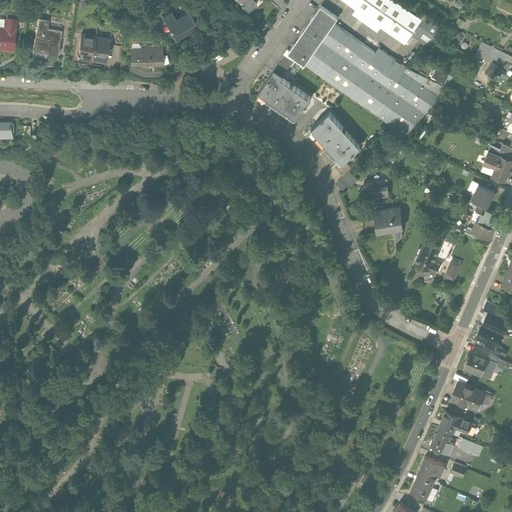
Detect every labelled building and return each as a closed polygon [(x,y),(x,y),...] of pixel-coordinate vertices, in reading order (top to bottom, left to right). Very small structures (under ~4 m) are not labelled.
[(421,17),(397,0),(348,0),(359,7),(356,11),(380,28),(383,24),(405,40),(411,32),(421,17)] [(337,13),(321,2),(289,47),(305,58),(306,58),(333,18),(337,13)] [(170,5),(162,9),(170,26),(191,14),(186,4),(173,11),(170,5)] [(411,32),(427,44),(446,25),(426,11),(425,12),(421,9),(419,13),(423,16),(421,17),(411,32)] [(5,19),(0,18),(0,37),(12,39),(12,40),(15,21),(14,20),(15,11),(6,10),(5,19)] [(47,12),(38,10),(35,29),(34,29),(32,40),(45,43),(45,45),(56,47),(60,22),(46,19),(47,12)] [(256,20),(264,27),(268,21),(260,15),(256,20)] [(383,54),(333,18),(306,58),(392,119),(390,121),(404,134),(449,86),(407,65),(386,49),(383,54)] [(122,26),(115,25),(113,37),(120,38),(122,26)] [(94,28),(79,26),(77,44),(76,44),(76,46),(76,47),(76,48),(91,50),(94,28)] [(108,30),(94,28),(91,50),(105,52),(107,36),(108,30)] [(225,45),(233,42),(229,36),(223,28),(216,33),(225,45)] [(229,36),(233,42),(240,38),(237,32),(229,36)] [(485,56),(492,44),(483,40),(476,52),(485,56)] [(143,42),(130,42),(130,53),(134,56),(136,56),(142,56),(142,60),(146,60),(146,57),(154,58),(162,58),(160,51),(162,50),(162,48),(159,48),(159,43),(151,43),(150,42),(143,42)] [(189,47),(180,53),(187,63),(196,57),(189,47)] [(21,54),(18,69),(30,69),(32,56),(21,54)] [(499,66),(492,61),(485,71),(492,75),(499,66)] [(435,74),(448,79),(452,70),(440,64),(435,74)] [(312,94),(274,67),(260,86),(298,113),(312,94)] [(361,143),(330,108),(313,124),(343,158),(343,159),(345,157),(361,143)] [(501,125),(507,128),(511,119),(506,116),(501,125)] [(0,117),(0,128),(2,128),(9,127),(9,126),(8,118),(0,117)] [(498,153),(511,158),(511,155),(511,147),(503,142),(498,153)] [(498,153),(489,149),(484,159),(492,163),(493,162),(496,164),(492,173),(505,179),(508,174),(511,173),(510,168),(509,168),(510,164),(511,164),(511,161),(511,158),(498,153)] [(349,168),(352,165),(345,157),(343,159),(343,158),(336,164),(344,173),(349,168)] [(359,177),(349,168),(344,173),(337,181),(344,187),(350,181),(352,184),(359,177)] [(382,178),(365,180),(367,196),(390,193),(389,184),(382,185),(382,178)] [(495,191),(479,182),(472,196),(487,205),(495,191)] [(487,206),(488,205),(478,201),(476,209),(482,211),(485,212),(487,206)] [(401,204),(376,207),(378,228),(404,225),(401,204)] [(500,213),(487,206),(485,212),(482,211),(478,219),(494,226),(500,213)] [(494,226),(478,219),(477,218),(473,227),(480,230),(480,231),(490,236),(494,226)] [(441,245),(425,237),(415,260),(431,267),(432,267),(437,269),(438,267),(439,267),(440,265),(439,264),(440,262),(434,259),(441,245)] [(440,269),(446,271),(452,256),(447,254),(440,269)] [(461,261),(452,258),(446,273),(454,277),(461,261)] [(511,264),(510,268),(509,267),(502,284),(511,288),(511,264)] [(499,315),(502,309),(500,306),(487,299),(483,307),(489,310),(489,309),(499,315)] [(499,315),(489,309),(489,310),(483,322),(503,332),(509,320),(499,315)] [(503,332),(483,322),(476,334),(486,339),(497,345),(497,344),(503,332)] [(499,353),(502,347),(497,344),(497,345),(486,339),(483,345),(499,353)] [(488,357),(472,349),(465,365),(490,377),(497,362),(497,361),(488,357)] [(488,357),(497,361),(497,362),(505,366),(507,361),(490,352),(488,357)] [(484,391),(459,380),(452,396),(477,407),(484,391)] [(461,415),(446,408),(438,426),(453,432),(458,421),(460,422),(459,423),(466,427),(470,419),(461,415)] [(453,432),(438,426),(430,444),(449,452),(454,441),(450,439),(453,432)] [(462,437),(458,446),(479,455),(483,446),(462,437)] [(445,464),(425,455),(417,473),(434,481),(437,474),(440,475),(445,464)] [(467,467),(455,461),(450,472),(463,477),(467,467)] [(434,481),(417,473),(410,490),(427,497),(434,481)] [(416,511),(417,511),(401,500),(393,511),(416,511)]
